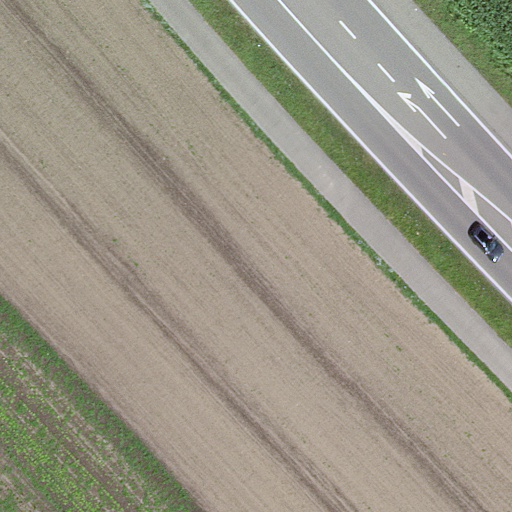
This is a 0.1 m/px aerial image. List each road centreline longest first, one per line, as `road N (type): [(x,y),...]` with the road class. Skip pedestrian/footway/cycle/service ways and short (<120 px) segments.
road 1 (track): [(176,0),(511,374)]
road 2 (primary): [(511,232),(299,0)]
